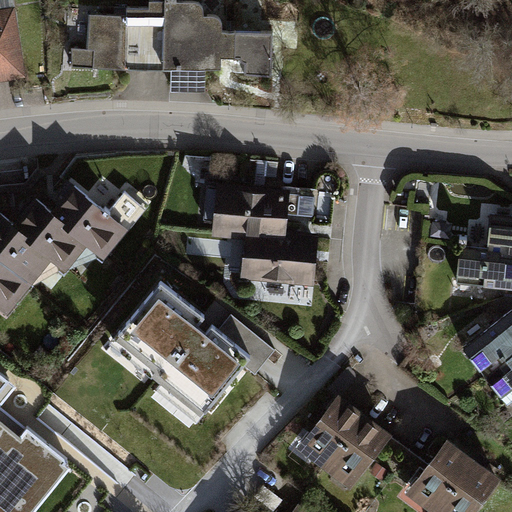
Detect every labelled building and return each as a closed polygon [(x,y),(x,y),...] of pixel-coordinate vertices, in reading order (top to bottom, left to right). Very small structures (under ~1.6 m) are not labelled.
[(9,0),(0,0),(0,76),(17,75),(9,0)] [(166,65),(167,0),(153,0),(153,8),(63,4),(60,60),(166,65)] [(192,0),(167,0),(166,65),(269,70),(272,26),(214,23),(215,8),(192,7),(192,0)] [(283,184),(208,177),(204,229),(238,231),(279,235),(283,184)] [(61,180),(41,205),(83,238),(103,253),(124,231),(61,180)] [(28,195),(8,221),(49,253),(63,264),(83,238),(41,205),(28,195)] [(511,211),(486,208),(482,244),(511,246),(511,211)] [(0,213),(0,261),(22,282),(49,253),(8,221),(0,213)] [(313,238),(279,235),(238,231),(234,274),(309,281),(313,238)] [(511,246),(482,244),(455,239),(450,281),(509,288),(511,265),(511,246)] [(0,307),(22,282),(0,261),(0,307)] [(166,283),(125,339),(224,411),(265,355),(166,283)] [(511,315),(502,303),(456,341),(478,368),(511,340),(511,315)] [(511,340),(478,368),(502,398),(511,389),(511,340)] [(0,511),(36,511),(75,466),(1,406),(16,387),(0,373),(0,511)] [(326,390),(290,439),(323,464),(359,415),(326,390)] [(389,436),(359,415),(323,464),(352,485),(389,436)] [(439,444),(400,496),(422,511),(435,511),(470,467),(439,444)] [(482,511),(499,490),(470,467),(435,511),(482,511)] [(281,511),(312,511),(291,498),(281,511)]
